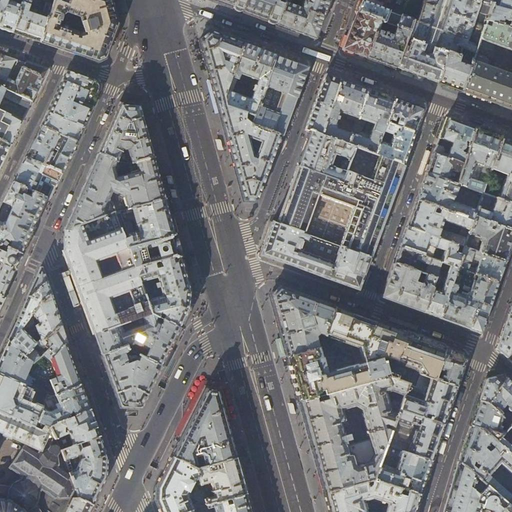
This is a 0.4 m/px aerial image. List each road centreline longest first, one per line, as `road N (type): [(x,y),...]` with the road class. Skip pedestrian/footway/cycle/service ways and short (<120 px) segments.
road 1 (residential): [(116,77),(44,237),(131,481)]
road 2 (residential): [(217,245),(255,228),(320,57)]
road 3 (residential): [(439,100),(365,303)]
road 4 (secondary): [(131,481),(194,356),(239,328)]
road 5 (tertiary): [(239,328),(290,511)]
road 6 (secondary): [(169,72),(217,245)]
road 7 (residential): [(429,511),(483,348)]
road 8 (residential): [(320,57),(165,0)]
road 9 (residential): [(226,279),(271,270),(365,303)]
road 10 (residential): [(62,61),(0,188)]
road 11 (residential): [(439,100),(320,57)]
road 12 (residential): [(365,303),(483,348)]
